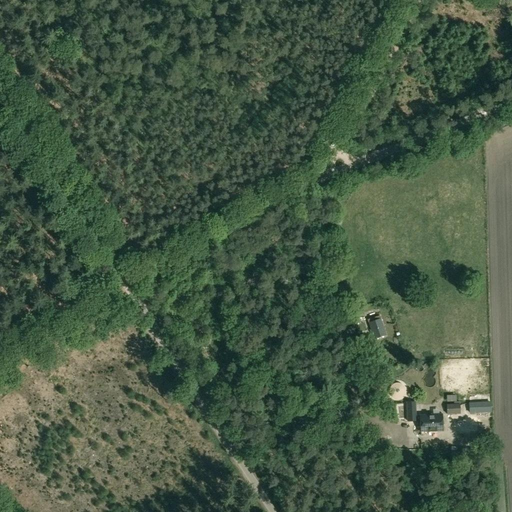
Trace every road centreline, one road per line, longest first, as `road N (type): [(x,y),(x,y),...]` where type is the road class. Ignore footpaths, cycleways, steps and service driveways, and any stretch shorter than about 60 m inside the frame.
road 1 (unclassified): [(272,511),(129,287),(316,179),(511,105)]
road 2 (track): [(129,287),(0,88)]
road 3 (track): [(420,0),(338,145)]
road 4 (track): [(129,287),(0,365)]
